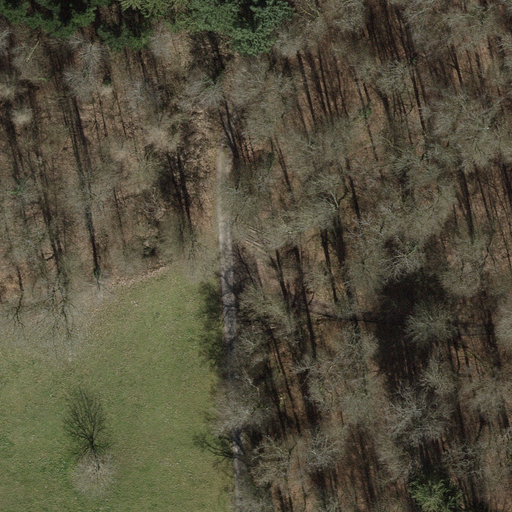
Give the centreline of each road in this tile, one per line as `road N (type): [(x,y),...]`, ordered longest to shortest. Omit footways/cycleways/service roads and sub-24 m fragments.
road 1 (track): [(227,233),(277,219),(329,158),(511,101)]
road 2 (track): [(227,233),(240,511)]
road 3 (track): [(280,0),(239,84),(222,153),(227,233)]
